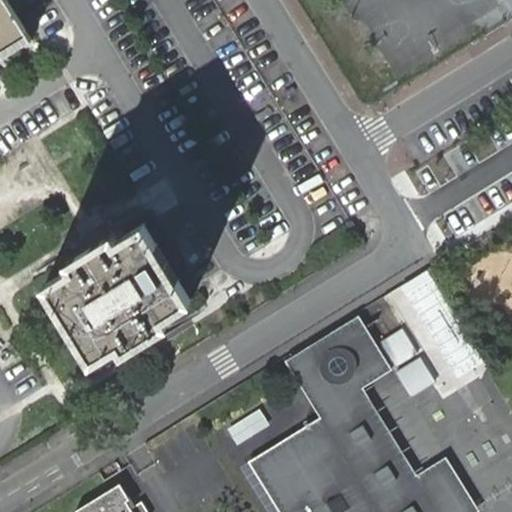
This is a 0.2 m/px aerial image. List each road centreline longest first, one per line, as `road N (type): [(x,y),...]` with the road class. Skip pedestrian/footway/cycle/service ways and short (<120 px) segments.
road 1 (residential): [(0,503),(410,247),(351,152)]
road 2 (residential): [(351,152),(511,51)]
road 3 (residential): [(351,152),(257,0)]
